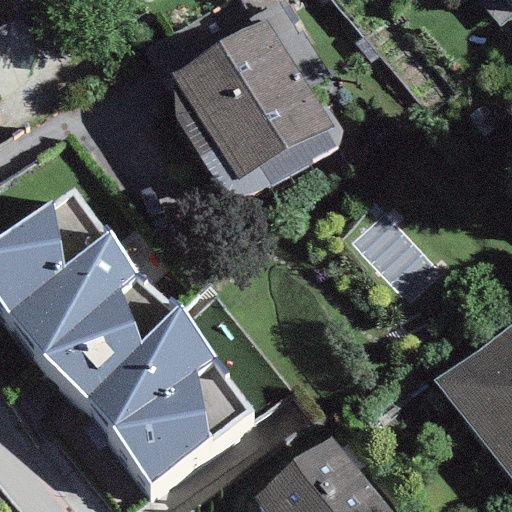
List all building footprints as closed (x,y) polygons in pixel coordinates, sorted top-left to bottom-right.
[(0,0),(0,29),(23,16),(20,0),(0,0)] [(263,25),(170,84),(238,191),(332,132),(263,25)] [(251,419),(73,190),(0,246),(0,301),(151,496),(251,419)] [(511,334),(443,384),(511,480),(511,334)] [(382,511),(329,447),(257,506),(261,511),(382,511)]
